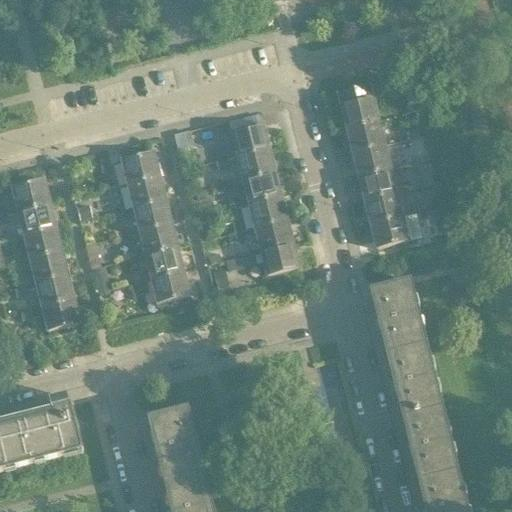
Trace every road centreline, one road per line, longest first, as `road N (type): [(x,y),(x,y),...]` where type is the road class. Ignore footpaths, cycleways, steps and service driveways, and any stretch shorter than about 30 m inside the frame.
road 1 (residential): [(0,149),(289,75),(348,312)]
road 2 (residential): [(108,369),(348,312)]
road 3 (residential): [(348,312),(400,511)]
road 4 (residential): [(108,369),(145,511)]
